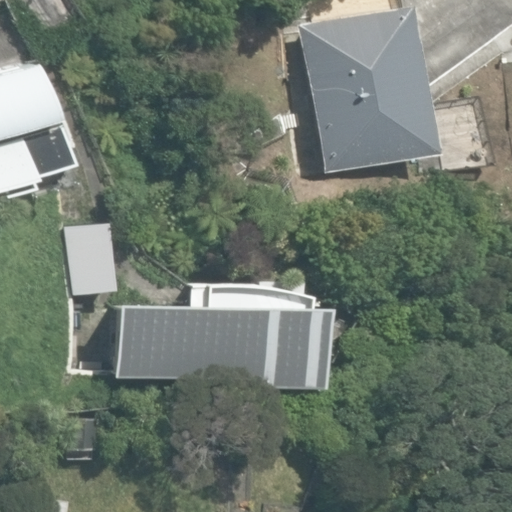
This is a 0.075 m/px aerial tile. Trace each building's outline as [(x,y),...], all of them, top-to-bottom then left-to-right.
[(14,0),(30,38),(68,19),(60,0),(14,0)] [(290,24),(317,171),(426,151),(398,4),(290,24)] [(0,179),(14,174),(11,169),(49,155),(8,46),(0,48),(0,179)] [(231,112),(202,119),(210,152),(239,145),(231,112)] [(246,383),(313,384),(314,300),(298,300),(299,275),(191,274),(191,292),(104,292),(105,376),(252,376),(246,383)]
